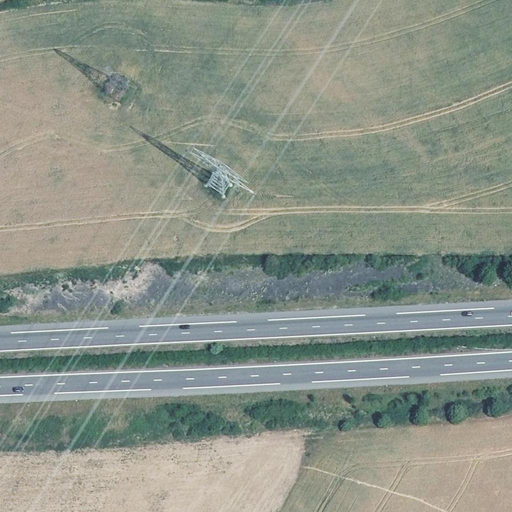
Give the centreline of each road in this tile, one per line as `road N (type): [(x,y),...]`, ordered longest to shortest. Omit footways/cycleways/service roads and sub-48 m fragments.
road 1 (motorway): [(0,389),(511,363)]
road 2 (motorway): [(511,320),(0,346)]
